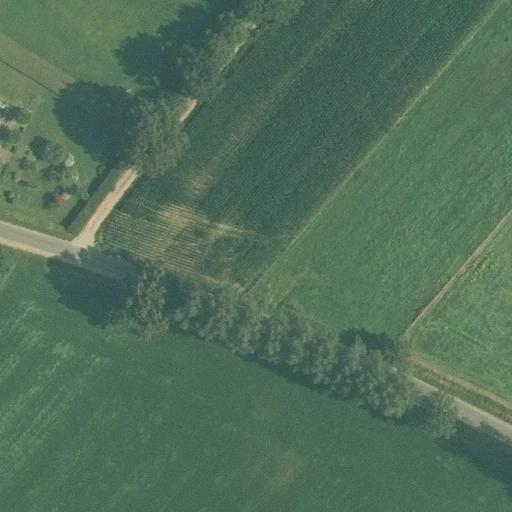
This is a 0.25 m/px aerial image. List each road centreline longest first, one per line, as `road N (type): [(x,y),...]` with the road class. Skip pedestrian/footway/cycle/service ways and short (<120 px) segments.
road 1 (unclassified): [(511,436),(180,293),(0,233)]
road 2 (track): [(70,257),(273,0)]
